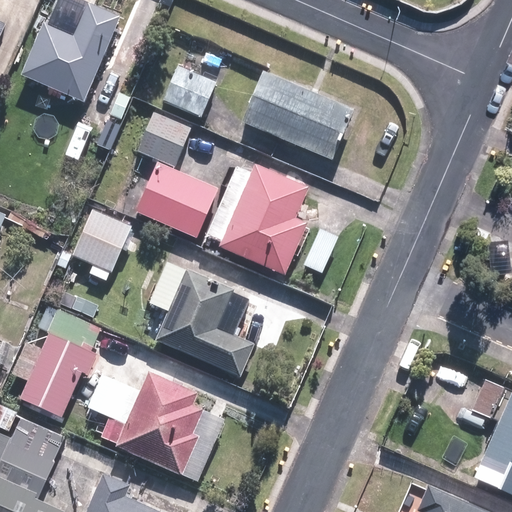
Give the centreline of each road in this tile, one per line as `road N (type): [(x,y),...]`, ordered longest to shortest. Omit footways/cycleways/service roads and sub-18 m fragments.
road 1 (residential): [(296,511),(478,83)]
road 2 (residential): [(291,0),(478,83)]
